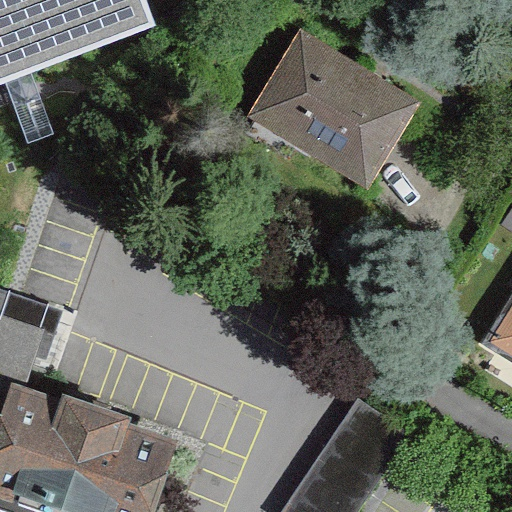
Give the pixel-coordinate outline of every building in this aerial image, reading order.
[(145,0),(0,0),(0,322),(1,323),(43,338),(53,309),(0,290),(0,85),(156,28),(145,0)] [(362,185),(407,111),(295,44),(251,118),(362,185)] [(511,291),(486,336),(511,351),(511,291)] [(1,323),(0,322),(0,485),(2,486),(0,493),(0,509),(9,511),(159,511),(183,440),(29,390),(43,338),(1,323)] [(367,511),(416,442),(365,407),(292,511),(367,511)]
